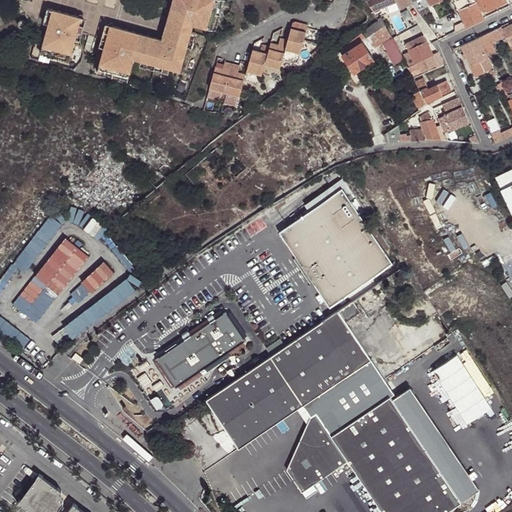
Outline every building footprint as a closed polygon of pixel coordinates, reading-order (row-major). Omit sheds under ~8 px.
[(160,45),(109,31),(106,39),(98,68),(129,76),(134,59),(155,64),(170,68),(180,71),(187,47),(191,32),(193,25),(211,30),(219,0),(179,0),(173,26),(166,25),(162,39),(160,45)] [(172,0),(166,25),(173,26),(179,0),(172,0)] [(408,0),(368,0),(366,1),(373,12),(397,2),(400,8),(412,4),(410,1),(408,0)] [(452,0),(453,1),(457,10),(459,9),(466,26),(484,18),(477,1),(476,2),(475,0),(452,0)] [(482,0),(477,0),(483,12),(487,10),(482,0)] [(482,0),(487,10),(488,11),(507,2),(505,0),(482,0)] [(487,10),(483,12),(486,17),(509,7),(507,2),(488,11),(487,10)] [(51,16),(80,23),(80,21),(77,16),(48,8),(44,22),(49,23),(51,16)] [(78,31),(80,23),(51,16),(49,23),(45,36),(42,49),(70,57),(78,31)] [(381,17),(378,20),(364,32),(367,36),(374,47),(384,41),(391,36),(381,17)] [(25,22),(23,20),(22,20),(19,20),(17,22),(17,25),(17,27),(19,29),(22,29),(25,28),(26,25),(25,22)] [(300,53),(308,25),(301,23),(299,30),(291,28),(287,41),(280,38),(278,45),(270,43),(269,47),(262,45),(260,52),(253,50),(247,70),(262,75),(265,64),(280,68),(285,49),(300,53)] [(507,39),(511,46),(511,45),(511,24),(502,29),(506,36),(507,39)] [(109,29),(109,31),(160,45),(162,39),(115,26),(109,29)] [(503,38),(506,36),(502,29),(501,27),(478,37),(483,47),(492,43),(503,38)] [(196,34),(191,32),(187,47),(192,48),(196,34)] [(362,33),(340,51),(343,55),(362,42),(361,40),(365,38),(362,33)] [(398,63),(403,59),(400,52),(397,47),(392,39),(391,36),(384,41),(396,64),(398,63)] [(392,39),(397,47),(401,44),(397,36),(392,39)] [(405,44),(408,50),(426,41),(424,36),(405,44)] [(471,66),(488,57),(487,56),(483,47),(478,37),(461,46),(471,66)] [(431,55),(433,55),(426,41),(408,50),(409,52),(415,64),(419,62),(431,55)] [(373,59),(362,42),(343,55),(354,72),(373,59)] [(483,47),(487,56),(496,51),(492,43),(483,47)] [(69,61),(70,57),(42,49),(40,54),(69,61)] [(410,66),(415,64),(409,52),(404,55),(410,66)] [(443,62),(439,52),(433,55),(431,55),(436,65),(437,65),(443,62)] [(436,65),(431,55),(419,62),(419,63),(423,71),(436,65)] [(476,76),(493,68),(488,57),(471,66),(476,76)] [(239,67),(225,62),(222,71),(215,69),(209,87),(239,96),(245,77),(237,75),(239,67)] [(408,68),(413,76),(423,71),(419,63),(408,68)] [(168,73),(170,68),(155,64),(154,69),(168,73)] [(128,81),(129,76),(98,68),(97,73),(128,81)] [(427,104),(433,101),(432,99),(449,91),(446,84),(443,86),(442,83),(428,89),(424,79),(416,83),(420,90),(427,104)] [(503,89),(509,101),(511,99),(510,95),(511,94),(504,81),(502,80),(499,81),(501,83),(503,89)] [(479,86),(482,92),(491,88),(491,87),(492,86),(489,82),(488,82),(488,81),(479,86)] [(428,105),(427,104),(420,90),(412,95),(420,110),(425,106),(428,105)] [(469,121),(459,97),(443,104),(447,112),(437,116),(444,133),(469,121)] [(420,117),(421,122),(432,119),(433,119),(429,112),(420,117)] [(490,128),(492,135),(501,131),(495,118),(487,122),(490,128)] [(428,140),(440,141),(432,119),(421,122),(424,129),(409,131),(410,132),(411,141),(428,140)] [(505,140),(511,136),(511,134),(510,129),(502,133),(505,140)] [(497,144),(505,140),(502,133),(501,131),(492,135),(495,142),(495,143),(497,144)] [(511,168),(497,175),(511,208),(511,168)] [(395,266),(346,191),(280,235),(296,259),(295,259),(314,288),(315,287),(330,309),(395,266)] [(79,225),(98,237),(107,225),(88,212),(79,225)] [(23,248),(34,257),(62,224),(51,215),(23,248)] [(62,234),(13,306),(38,323),(87,250),(62,234)] [(104,258),(81,280),(91,291),(114,269),(104,258)] [(133,273),(50,333),(59,345),(142,285),(133,273)] [(357,299),(346,306),(352,315),(363,307),(357,299)] [(284,348),(270,357),(302,405),(366,363),(341,323),(352,315),(346,306),(284,348)] [(185,339),(156,358),(176,388),(245,342),(225,313),(214,320),(213,318),(209,321),(210,323),(190,336),(188,334),(184,337),(185,339)] [(0,332),(21,349),(29,338),(0,315),(0,332)] [(445,330),(437,317),(432,320),(441,333),(445,330)] [(84,358),(76,353),(72,359),(80,364),(84,358)] [(466,423),(491,407),(457,353),(432,368),(466,423)] [(270,357),(205,400),(238,449),(302,405),(270,357)] [(386,378),(383,375),(372,359),(366,363),(302,405),(309,416),(304,428),(288,468),(303,491),(347,462),(349,460),(354,467),(384,511),(392,506),(396,511),(444,511),(463,500),(459,494),(442,470),(407,418),(423,407),(398,370),(386,378)] [(167,435),(158,424),(147,432),(159,440),(167,435)] [(89,511),(79,503),(73,509),(68,505),(65,489),(43,473),(20,503),(24,507),(25,506),(33,511),(89,511)]
